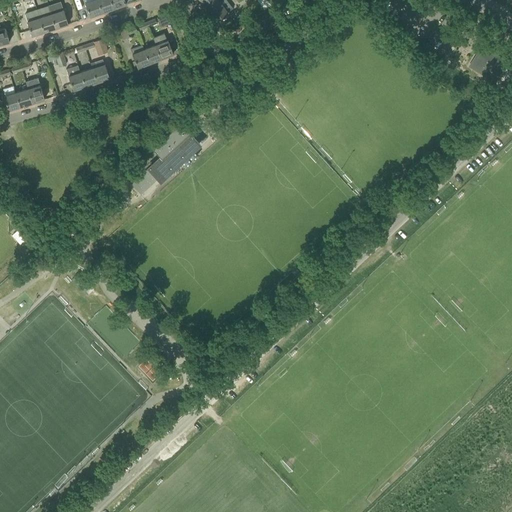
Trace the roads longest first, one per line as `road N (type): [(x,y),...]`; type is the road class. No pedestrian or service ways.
road 1 (unclassified): [(511,111),(89,511)]
road 2 (residential): [(0,119),(217,47)]
road 3 (residential): [(0,54),(153,0)]
